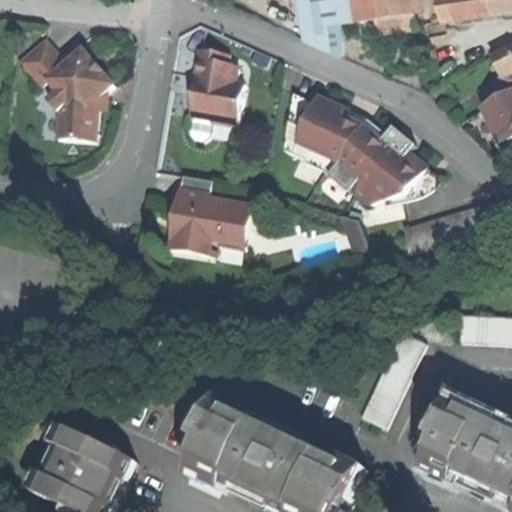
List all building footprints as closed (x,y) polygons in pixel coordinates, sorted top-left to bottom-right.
[(330,25),(326,0),(305,0),(312,41),(345,57),(341,24),(330,25)] [(326,0),(330,25),(341,24),(361,21),(357,0),(326,0)] [(357,0),(361,21),(381,18),(378,0),(357,0)] [(378,0),(381,18),(383,33),(422,27),(418,0),(378,0)] [(432,0),(436,23),(447,21),(444,0),(432,0)] [(511,0),(444,0),(447,21),(511,12),(511,0)] [(46,91),(52,86),(62,96),(52,105),(63,116),(62,145),(99,147),(101,113),(101,102),(111,95),(117,90),(87,55),(70,70),(48,46),(24,66),(46,91)] [(511,76),(511,51),(495,60),(505,80),(511,76)] [(212,125),(241,129),(247,88),(237,87),(238,73),(229,72),(231,60),(202,56),(197,92),(193,123),(195,123),(212,125)] [(505,98),(511,94),(511,93),(506,82),(505,80),(497,83),(505,98)] [(110,105),(111,95),(101,102),(101,113),(110,113),(110,105)] [(511,146),(511,97),(491,109),(509,148),(511,146)] [(325,173),(371,209),(407,201),(420,186),(430,173),(412,158),(418,149),(395,132),(389,139),(368,125),(363,137),(342,127),(345,121),(318,109),(295,101),(286,155),(325,173)] [(320,103),(318,109),(345,121),(342,127),(363,137),(368,125),(353,118),(320,103)] [(209,142),(212,125),(195,123),(193,139),(196,146),(204,147),(209,142)] [(438,180),(430,173),(420,186),(427,193),(438,180)] [(185,181),(183,195),(212,200),(214,185),(185,181)] [(176,233),(173,255),(213,261),(217,237),(252,243),(257,211),(212,204),(212,200),(183,195),(179,220),(182,220),(180,234),(176,233)] [(258,202),(257,211),(252,243),(250,253),(223,249),(221,262),(251,267),(261,256),(268,212),(263,203),(258,202)] [(407,233),(414,260),(504,234),(496,208),(407,233)] [(168,232),(176,233),(180,234),(182,220),(179,220),(170,219),(169,225),(168,232)] [(347,228),(352,244),(366,240),(361,224),(347,228)] [(250,253),(252,243),(217,237),(213,261),(221,262),(223,249),(250,253)] [(371,254),(366,240),(352,244),(357,258),(371,254)] [(511,319),(464,318),(463,345),(511,347),(511,319)] [(403,336),(363,422),(388,434),(429,347),(403,336)] [(511,429),(459,405),(439,447),(444,449),(434,471),(448,478),(447,480),(462,487),(465,482),(482,491),(480,496),(507,509),(511,511),(511,429)] [(354,511),(371,476),(224,407),(204,450),(208,452),(196,478),(231,495),(234,490),(253,499),(250,504),(268,511),(354,511)] [(139,467),(69,435),(39,499),(67,511),(114,511),(113,511),(119,497),(126,483),(131,486),(139,467)]
